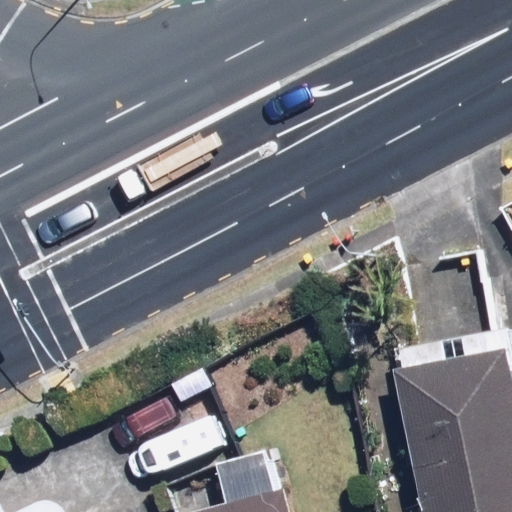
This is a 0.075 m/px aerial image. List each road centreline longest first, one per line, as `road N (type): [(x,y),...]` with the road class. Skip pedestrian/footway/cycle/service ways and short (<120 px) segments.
road 1 (primary): [(511,68),(0,337)]
road 2 (primary): [(501,0),(18,246),(0,247)]
road 3 (primary): [(0,171),(174,82)]
road 4 (primary): [(0,40),(76,78),(174,82)]
road 5 (primary): [(174,82),(334,0)]
